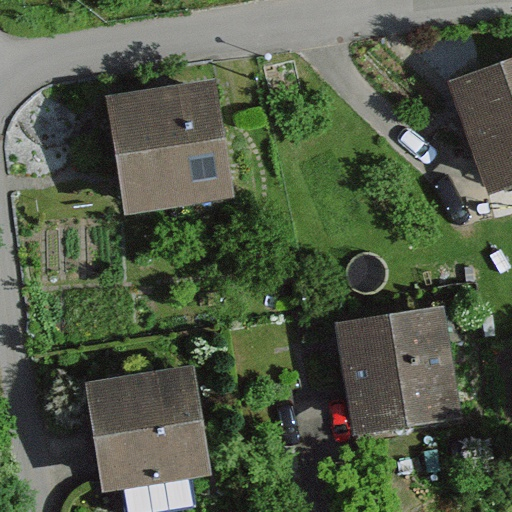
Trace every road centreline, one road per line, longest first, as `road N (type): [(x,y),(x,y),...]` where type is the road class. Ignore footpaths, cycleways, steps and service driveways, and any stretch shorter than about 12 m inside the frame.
road 1 (residential): [(447,0),(37,59),(0,78)]
road 2 (residential): [(0,245),(35,511)]
